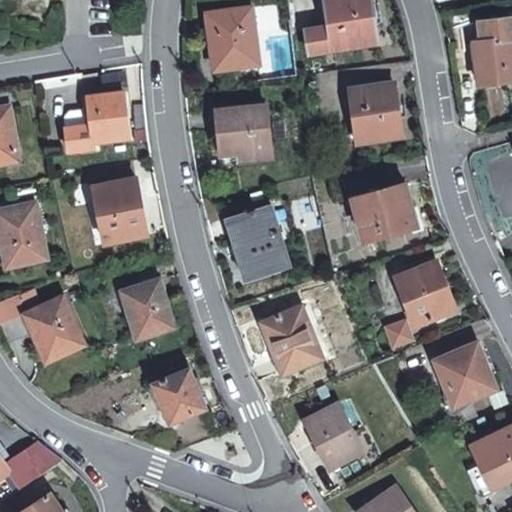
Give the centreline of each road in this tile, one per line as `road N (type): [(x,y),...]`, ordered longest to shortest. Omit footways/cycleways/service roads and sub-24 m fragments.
road 1 (residential): [(164,45),(177,199),(217,344),(297,508)]
road 2 (residential): [(511,317),(440,146),(415,0)]
road 3 (residential): [(116,462),(297,508)]
road 4 (residential): [(164,45),(0,69)]
road 5 (residential): [(0,375),(38,415),(116,462)]
